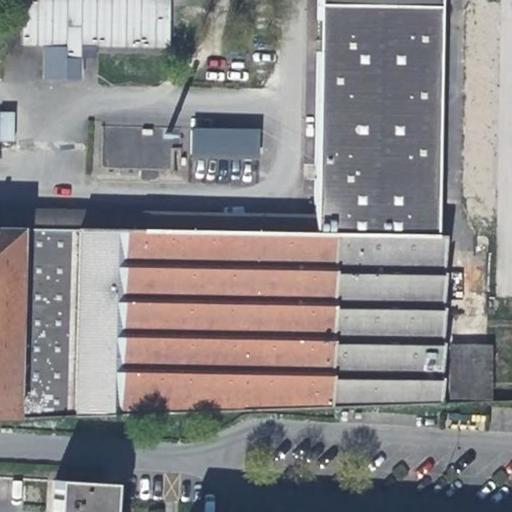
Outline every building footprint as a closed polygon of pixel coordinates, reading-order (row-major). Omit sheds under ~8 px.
[(435,0),(313,0),(309,207),(308,225),(17,221),(17,227),(0,225),(0,413),(46,413),(442,401),(439,234),(430,233),(435,0)] [(82,48),(171,47),(170,0),(0,0),(0,5),(21,5),(21,46),(42,46),(42,79),(82,79),(82,48)] [(174,128),(102,127),(102,168),(173,169),(174,128)] [(259,158),(259,128),(190,127),(190,158),(259,158)] [(17,206),(17,221),(308,225),(309,207),(304,207),(17,202),(17,206)] [(17,206),(0,206),(0,225),(17,227),(17,221),(17,206)] [(453,396),(492,395),(490,343),(451,343),(453,396)] [(49,511),(106,511),(109,482),(51,479),(51,482),(49,511)]
